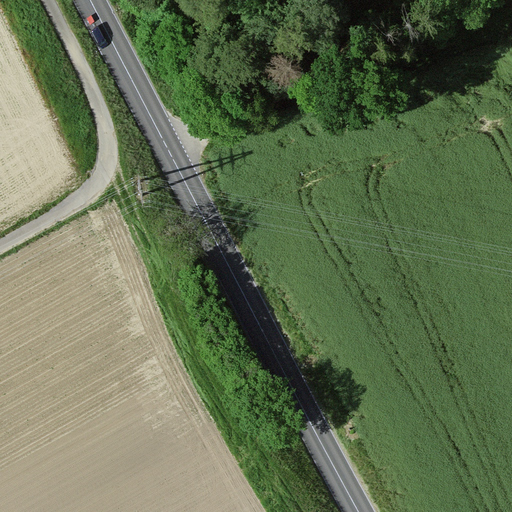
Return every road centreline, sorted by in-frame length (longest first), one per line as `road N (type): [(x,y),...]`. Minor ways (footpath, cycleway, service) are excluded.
road 1 (secondary): [(90,0),(358,511)]
road 2 (track): [(167,148),(291,88),(363,79),(464,35)]
road 3 (track): [(49,0),(109,137),(86,193),(0,241)]
